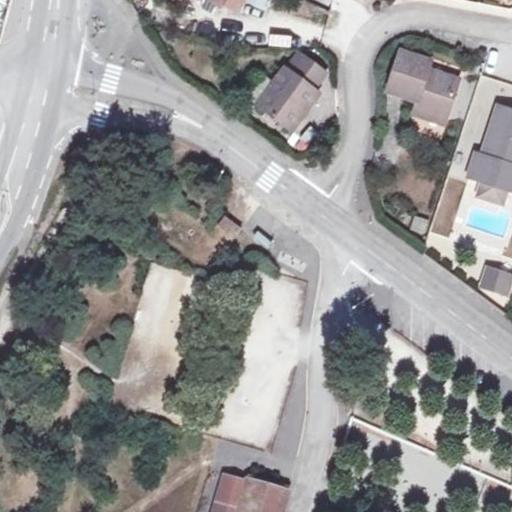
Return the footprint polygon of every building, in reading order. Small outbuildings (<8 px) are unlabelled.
[(210,0),(238,13),(243,0),(210,0)] [(291,73),(303,57),(297,53),(285,69),(291,73)] [(446,120),(459,81),(428,71),(431,63),(401,53),(388,92),(417,102),(414,110),(446,120)] [(315,90),(326,74),(303,57),(291,73),(285,69),(258,107),(293,132),(320,94),(315,90)] [(511,112),(499,108),(483,157),(477,155),(470,178),(484,182),(507,190),(511,191),(511,112)] [(444,126),(446,120),(414,110),(412,116),(444,126)] [(507,190),(484,182),(479,197),(502,204),(507,190)] [(239,235),(221,221),(213,230),(231,245),(239,235)] [(478,290),(505,300),(511,279),(511,275),(486,267),(478,290)] [(237,511),(282,511),(288,492),(247,480),(247,482),(225,475),(218,499),(240,504),(237,511)]
